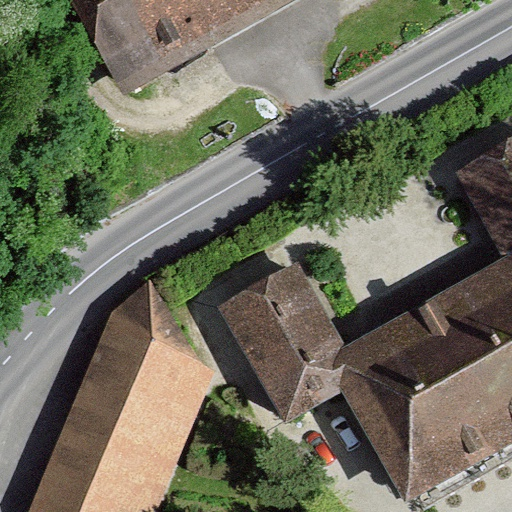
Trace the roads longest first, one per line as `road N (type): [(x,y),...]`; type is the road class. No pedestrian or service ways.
road 1 (tertiary): [(0,370),(102,266),(511,33)]
road 2 (track): [(44,0),(103,112),(140,129)]
